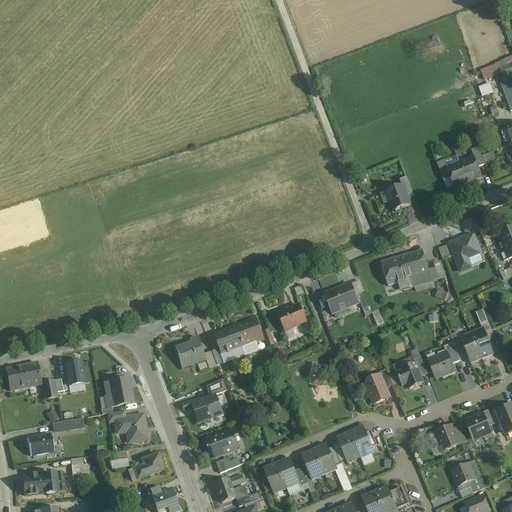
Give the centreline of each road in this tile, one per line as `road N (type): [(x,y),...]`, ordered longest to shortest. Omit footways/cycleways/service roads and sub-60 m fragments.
road 1 (unclassified): [(372,246),(279,0)]
road 2 (unclassified): [(138,333),(372,246)]
road 3 (unclassified): [(199,511),(138,333)]
road 4 (unclassified): [(372,246),(511,189)]
road 5 (unclassified): [(0,363),(138,333)]
road 6 (residential): [(398,431),(511,383)]
road 7 (residential): [(286,450),(363,418),(398,431)]
